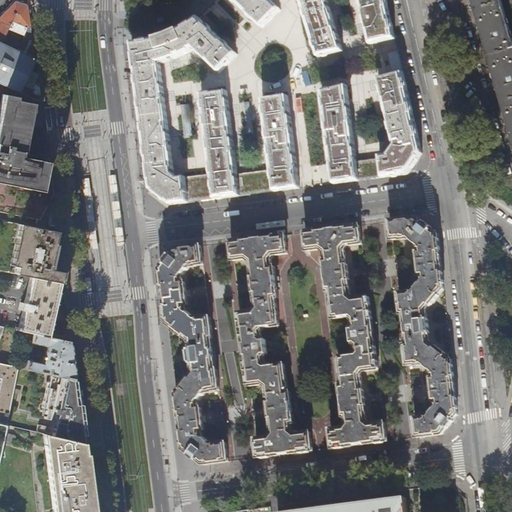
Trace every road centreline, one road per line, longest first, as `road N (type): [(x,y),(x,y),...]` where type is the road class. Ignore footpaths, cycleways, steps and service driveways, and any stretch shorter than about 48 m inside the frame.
road 1 (primary): [(57,0),(86,292),(120,511)]
road 2 (residential): [(483,454),(161,497)]
road 3 (residential): [(131,232),(451,191)]
road 4 (primary): [(161,497),(131,232)]
road 5 (residential): [(483,454),(451,191)]
road 6 (primary): [(131,232),(105,0)]
road 7 (residential): [(448,180),(494,147),(462,27),(410,19)]
road 8 (residential): [(448,180),(410,19)]
